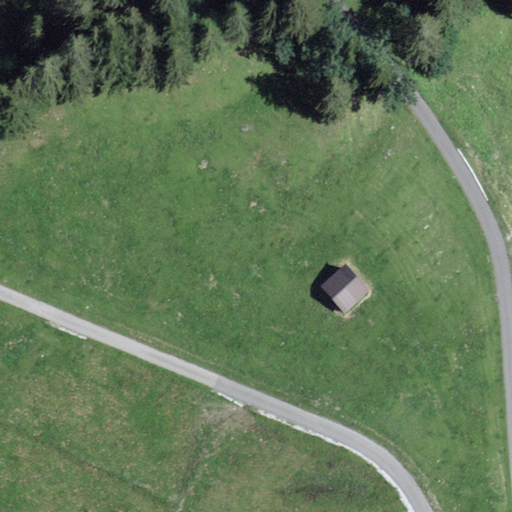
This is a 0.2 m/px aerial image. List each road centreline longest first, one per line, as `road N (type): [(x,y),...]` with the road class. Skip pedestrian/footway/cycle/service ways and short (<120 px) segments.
road 1 (track): [(426,511),(412,482),(370,447),(0,292)]
road 2 (track): [(338,0),(362,22),(485,202),(500,259),(511,377)]
